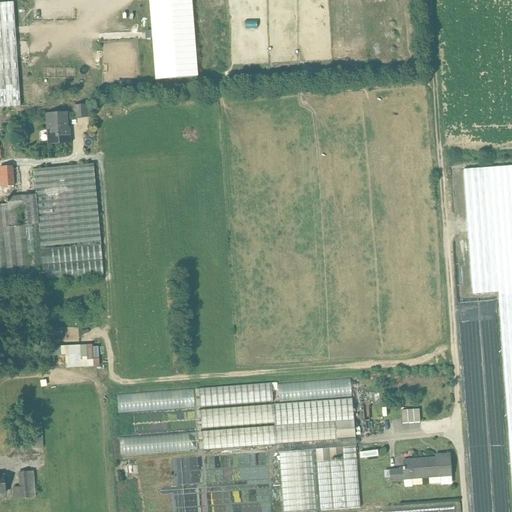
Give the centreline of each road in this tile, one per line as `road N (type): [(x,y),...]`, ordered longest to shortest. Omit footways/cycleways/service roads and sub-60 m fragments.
road 1 (residential): [(469,511),(430,0)]
road 2 (track): [(459,354),(123,383),(110,358)]
